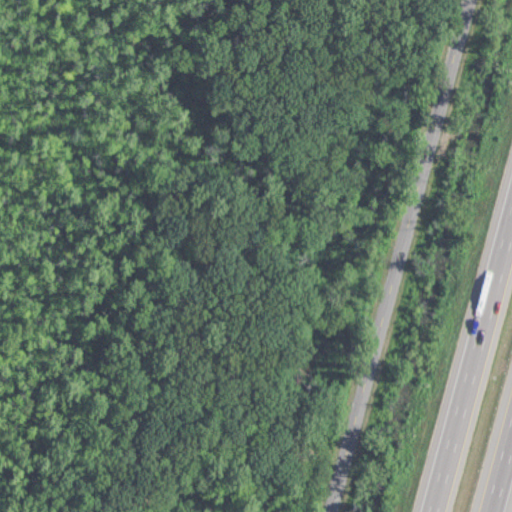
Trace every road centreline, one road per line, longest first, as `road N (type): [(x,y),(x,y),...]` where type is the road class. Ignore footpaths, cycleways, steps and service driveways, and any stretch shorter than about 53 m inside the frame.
road 1 (residential): [(327,511),(467,0)]
road 2 (motorway): [(511,211),(430,511)]
